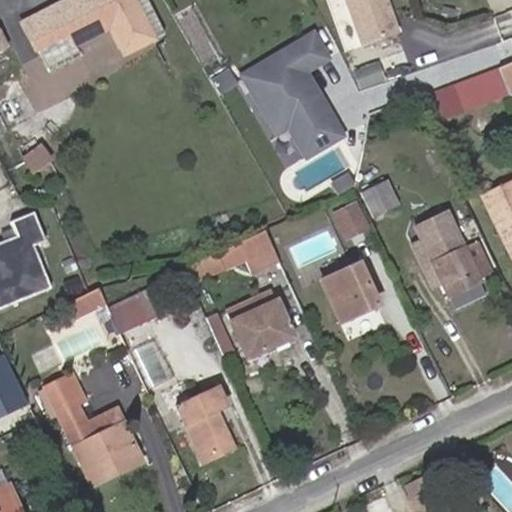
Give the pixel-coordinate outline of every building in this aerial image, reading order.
[(70,0),(55,8),(22,24),(32,45),(66,30),(73,44),(110,26),(123,52),(151,39),(162,33),(145,0),(70,0)] [(384,0),(343,0),(360,47),(396,34),(384,0)] [(311,34),(258,65),(269,83),(252,92),(270,124),(281,117),(288,128),(305,158),(350,131),(324,88),(315,93),(303,72),(312,67),(326,58),(311,34)] [(377,64),(353,71),(359,88),(383,80),(377,64)] [(511,89),(511,64),(500,70),(510,91),(511,89)] [(258,65),(241,75),(252,92),(269,83),(258,65)] [(312,67),(303,72),(315,93),(324,88),(312,67)] [(431,121),(510,91),(500,70),(421,99),(431,121)] [(281,117),(270,124),(277,135),(288,128),(281,117)] [(396,205),(385,182),(360,193),(372,217),(396,205)] [(511,182),(481,198),(511,260),(511,182)] [(345,239),(366,228),(354,204),(333,214),(345,239)] [(43,243),(31,214),(8,223),(13,234),(15,240),(4,245),(3,242),(0,243),(0,310),(49,290),(32,247),(43,243)] [(448,219),(446,215),(432,221),(435,226),(448,219)] [(421,243),(412,247),(429,282),(437,278),(441,286),(447,298),(479,283),(477,279),(490,273),(476,243),(463,249),(448,219),(435,226),(432,221),(414,230),(421,243)] [(277,261),(263,231),(215,254),(223,270),(245,259),(252,274),(277,261)] [(4,245),(15,240),(13,234),(1,238),(3,242),(4,245)] [(190,284),(222,269),(215,254),(183,269),(190,284)] [(375,305),(357,265),(320,283),(338,323),(375,305)] [(441,286),(437,278),(429,282),(433,290),(441,286)] [(74,318),(103,304),(97,289),(67,304),(74,318)] [(106,310),(118,335),(161,315),(149,290),(106,310)] [(232,322),(272,304),(267,293),(227,311),(232,322)] [(245,358),(291,338),(275,302),(272,304),(232,322),(229,323),(245,358)] [(233,356),(215,318),(206,323),(223,360),(233,356)] [(67,357),(103,338),(94,322),(58,341),(67,357)] [(0,402),(16,394),(0,361),(0,402)] [(141,463),(115,409),(85,424),(75,405),(82,401),(70,375),(43,388),(71,446),(91,487),(141,463)] [(231,448),(214,411),(223,406),(215,390),(176,408),(184,425),(185,424),(193,421),(210,458),(231,448)] [(210,458),(193,421),(185,424),(203,462),(210,458)] [(427,490),(422,479),(405,487),(410,498),(427,490)] [(0,511),(19,511),(8,485),(7,485),(0,487),(0,511)]
